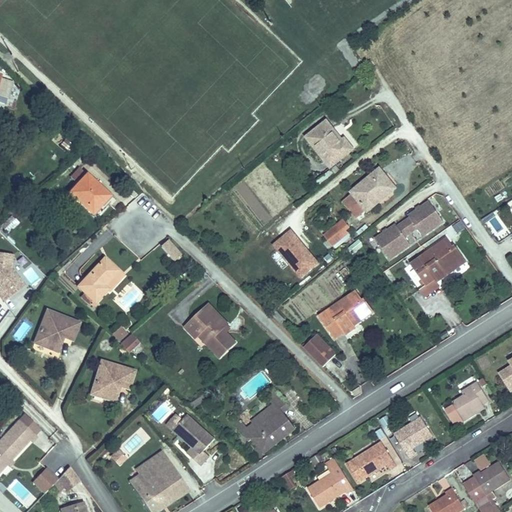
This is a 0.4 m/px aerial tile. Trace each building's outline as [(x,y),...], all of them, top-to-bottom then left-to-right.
[(0,102),(6,104),(13,81),(0,77),(0,76),(0,75),(0,102)] [(342,141),(326,121),(306,137),(330,168),(353,150),(345,139),(342,141)] [(64,138),(58,146),(67,152),(72,145),(64,138)] [(78,184),(87,175),(80,168),(71,178),(78,184)] [(386,178),(380,169),(351,192),(353,194),(344,202),(356,217),(366,210),(367,212),(392,191),(383,180),(386,178)] [(109,195),(87,175),(70,193),(93,214),(100,207),(98,206),(109,195)] [(396,189),(386,178),(383,180),(392,191),(396,189)] [(504,200),(500,194),(495,198),(498,203),(504,200)] [(110,196),(109,195),(98,206),(100,207),(110,196)] [(430,202),(409,216),(410,218),(404,223),(411,232),(417,228),(423,236),(444,222),(430,202)] [(343,220),(324,235),(333,246),(348,233),(346,230),(349,228),(343,220)] [(398,227),(396,225),(375,239),(389,259),(410,245),(405,237),(411,232),(404,223),(398,227)] [(271,245),(300,279),(319,263),(290,229),(271,245)] [(352,255),(364,245),(359,239),(347,249),(352,255)] [(411,265),(426,286),(435,280),(436,282),(466,262),(455,246),(454,248),(448,239),(411,265)] [(180,255),(168,241),(161,247),(173,261),(180,255)] [(13,255),(0,253),(0,285),(0,286),(0,297),(4,303),(25,286),(11,268),(13,255)] [(96,302),(108,289),(104,286),(118,271),(105,258),(78,287),(86,293),(94,301),(96,302)] [(124,276),(118,271),(104,286),(108,289),(110,291),(124,276)] [(426,286),(420,290),(424,297),(439,287),(436,282),(435,280),(426,286)] [(365,315),(358,304),(363,301),(356,292),(320,317),(335,338),(344,333),(345,335),(356,328),(354,325),(353,323),(365,315)] [(91,304),(94,301),(86,293),(82,297),(90,305),(91,304)] [(373,312),(364,299),(363,301),(358,304),(365,315),(353,323),(354,325),(373,312)] [(0,323),(9,309),(0,303),(0,323)] [(214,320),(219,315),(209,305),(204,310),(214,320)] [(227,324),(219,315),(214,320),(204,310),(186,328),(195,338),(199,335),(201,333),(209,341),(207,344),(219,357),(235,343),(225,332),(222,329),(226,326),(227,324)] [(72,341),(79,323),(47,311),(34,343),(57,352),(61,342),(60,339),(61,337),(72,341)] [(275,312),(272,315),(281,324),(284,320),(275,312)] [(118,343),(128,334),(121,327),(111,335),(118,343)] [(209,341),(201,333),(199,335),(207,344),(209,341)] [(122,347),(133,337),(131,335),(120,344),(122,347)] [(336,355),(317,335),(304,347),(323,367),(336,355)] [(139,343),(133,337),(122,347),(128,353),(139,343)] [(288,354),(280,346),(273,352),(282,360),(288,354)] [(129,390),(135,372),(102,362),(91,395),(115,402),(118,392),(117,389),(117,386),(120,387),(129,390)] [(499,387),(509,381),(511,379),(511,375),(504,362),(477,379),(488,398),(501,390),(499,387)] [(499,387),(501,390),(511,385),(509,381),(499,387)] [(290,407),(276,388),(266,396),(274,405),(253,421),(256,425),(249,431),(245,425),(239,429),(249,442),(252,439),(264,453),(295,429),(283,412),(290,407)] [(453,420),(451,416),(459,411),(465,407),(455,391),(420,414),(432,434),(453,420)] [(194,409),(206,400),(203,396),(191,404),(194,409)] [(451,416),(453,420),(461,415),(459,411),(451,416)] [(25,415),(20,420),(35,435),(40,430),(25,415)] [(209,456),(204,451),(214,440),(187,415),(182,421),(173,430),(192,448),(187,453),(201,466),(209,456)] [(173,430),(182,421),(176,416),(167,425),(173,430)] [(233,421),(239,429),(245,425),(239,417),(233,421)] [(35,435),(20,420),(0,441),(0,470),(1,471),(7,465),(6,464),(10,459),(11,460),(12,460),(30,441),(35,435)] [(256,425),(253,421),(246,427),(249,431),(256,425)] [(398,425),(372,441),(386,465),(393,461),(389,454),(409,443),(398,425)] [(358,449),(331,465),(343,483),(363,471),(366,477),(373,473),(358,449)] [(115,462),(120,457),(116,453),(111,457),(115,462)] [(161,453),(146,463),(154,475),(145,481),(140,475),(130,482),(150,511),(156,511),(180,496),(162,470),(170,465),(161,453)] [(154,475),(146,463),(137,470),(140,475),(145,481),(154,475)] [(162,470),(180,496),(188,491),(170,465),(162,470)] [(325,499),(331,496),(312,465),(307,469),(312,478),(286,494),(297,511),(300,511),(324,498),(325,499)] [(81,482),(70,467),(59,478),(66,488),(68,491),(81,482)] [(58,480),(46,468),(33,482),(45,493),(58,480)] [(445,491),(457,511),(475,511),(472,506),(476,504),(471,498),(489,486),(479,469),(462,480),(461,477),(453,481),(455,484),(445,491)] [(58,480),(53,484),(59,492),(66,488),(59,478),(58,480)] [(408,511),(443,511),(433,494),(426,498),(427,500),(409,511),(408,511)] [(86,511),(83,502),(61,509),(61,511),(86,511)]
